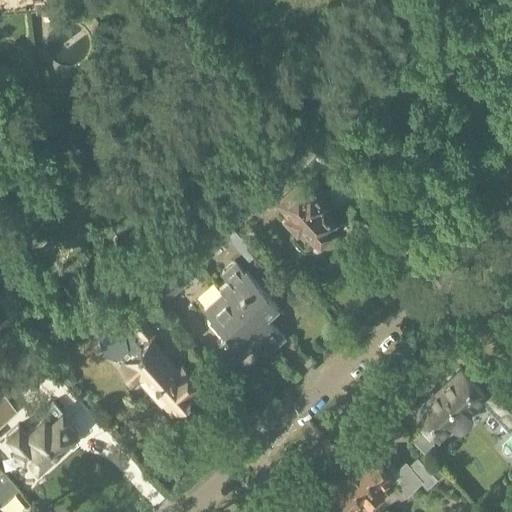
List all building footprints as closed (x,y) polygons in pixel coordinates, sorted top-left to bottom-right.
[(298,169),(319,147),(305,134),(284,155),(298,169)] [(327,223),(333,217),(330,214),(332,213),(327,208),(325,209),(322,205),(327,200),(320,193),(321,192),(315,185),(314,186),(298,169),(273,193),(276,197),(275,198),(287,211),(282,215),(295,229),(300,224),(312,237),(313,236),(319,243),(320,241),(324,246),(330,245),(334,241),(335,235),(331,231),(333,230),(327,223)] [(234,227),(251,211),(242,202),(225,217),(234,227)] [(232,226),(225,219),(219,224),(226,232),(232,226)] [(250,258),(256,253),(248,244),(242,249),(250,258)] [(158,302),(166,295),(169,298),(186,282),(164,259),(147,274),(150,277),(142,285),(158,302)] [(275,317),(269,311),(277,304),(245,269),(243,270),(235,261),(222,272),(227,278),(219,285),(275,346),(285,337),(271,321),(275,317)] [(116,289),(129,304),(140,294),(126,279),(116,289)] [(265,356),(275,346),(219,285),(222,289),(204,306),(213,315),(207,320),(219,333),(221,331),(240,353),(248,346),(253,352),(257,348),(265,356)] [(118,315),(129,304),(116,289),(103,301),(118,315)] [(136,331),(146,323),(135,311),(126,319),(136,331)] [(149,338),(146,334),(151,329),(146,323),(136,331),(138,333),(133,338),(127,331),(124,334),(111,329),(100,339),(102,352),(116,357),(119,354),(124,360),(119,365),(132,378),(138,373),(152,389),(157,383),(155,381),(159,378),(157,376),(161,372),(156,366),(167,356),(150,337),(149,338)] [(170,409),(199,383),(180,361),(176,366),(167,356),(156,366),(161,372),(157,376),(159,378),(155,381),(157,383),(152,389),(147,393),(159,406),(163,402),(170,409)] [(45,401),(64,384),(50,369),(31,386),(45,401)] [(511,430),(511,392),(502,381),(487,395),(462,369),(415,412),(437,436),(452,423),(454,425),(455,426),(458,426),(460,426),(463,425),(466,423),(469,421),(471,418),(471,416),(471,414),(470,412),(467,409),(479,399),(510,432),(511,430)] [(74,376),(68,370),(64,370),(61,373),(60,377),(66,384),(70,384),(74,381),(74,376)] [(76,435),(78,434),(66,421),(69,418),(62,410),(48,422),(44,417),(34,426),(58,452),(67,443),(72,444),(76,441),(76,435)] [(3,423),(10,432),(6,436),(15,447),(12,449),(23,462),(26,459),(37,471),(58,452),(34,426),(27,432),(20,424),(19,424),(11,416),(3,423)] [(433,444),(419,429),(411,438),(425,452),(433,444)] [(379,488),(392,476),(370,453),(333,488),(352,509),(350,511),(372,511),(374,511),(369,506),(384,492),(379,488)] [(404,476),(398,481),(408,491),(421,479),(427,485),(436,477),(418,459),(410,467),(406,463),(399,470),(404,476)] [(4,484),(0,479),(0,506),(19,488),(10,478),(4,484)] [(480,502),(488,511),(500,499),(492,491),(480,502)]
